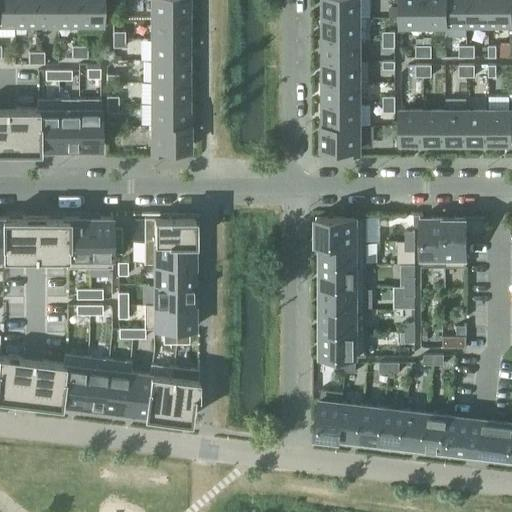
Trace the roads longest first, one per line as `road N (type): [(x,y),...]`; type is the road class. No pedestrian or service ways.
road 1 (residential): [(287,184),(0,185)]
road 2 (residential): [(287,184),(511,186)]
road 3 (residential): [(287,184),(287,0)]
